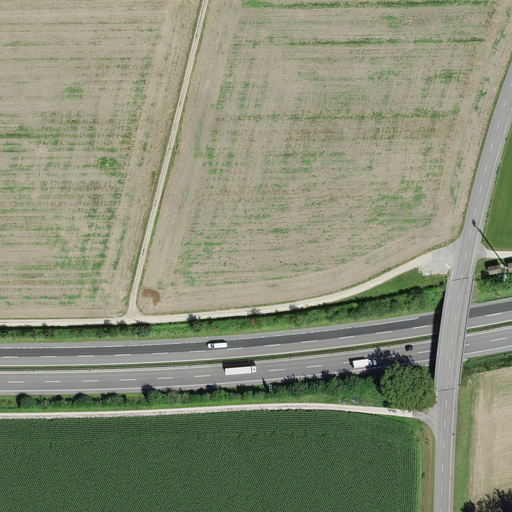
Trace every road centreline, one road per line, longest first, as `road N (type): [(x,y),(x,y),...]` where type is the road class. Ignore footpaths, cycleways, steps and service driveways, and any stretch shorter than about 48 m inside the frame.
road 1 (track): [(0,322),(277,307),(354,290),(431,256),(511,255)]
road 2 (motorway): [(511,310),(310,341),(0,356)]
road 3 (motorway): [(0,381),(314,366),(511,336)]
road 4 (track): [(445,417),(278,400),(0,411)]
road 5 (residential): [(442,511),(446,389),(462,272),(511,82)]
road 6 (track): [(203,0),(130,320)]
